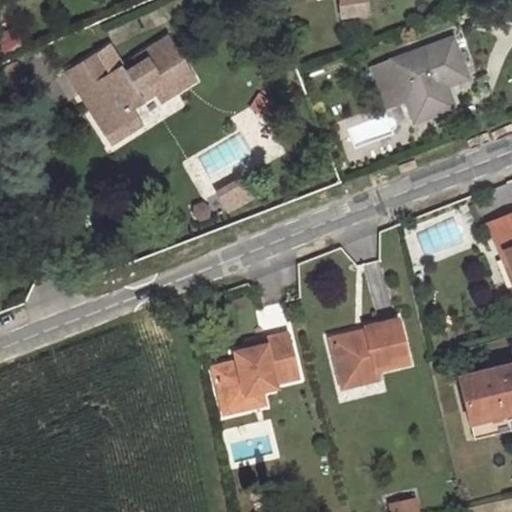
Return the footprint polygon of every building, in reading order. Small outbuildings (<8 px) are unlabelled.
[(332,0),(334,20),(358,17),(356,0),(332,0)] [(97,54),(68,72),(81,93),(89,88),(114,128),(145,109),(137,95),(152,85),(161,99),(165,106),(184,94),(179,87),(195,77),(168,33),(132,55),(136,62),(123,70),(119,63),(108,70),(97,54)] [(454,39),(375,65),(390,108),(448,88),(446,84),(468,75),(454,39)] [(145,109),(161,99),(152,85),(137,95),(145,109)] [(511,250),(511,209),(490,219),(504,253),(511,250)] [(371,331),(362,334),(361,326),(334,333),(343,374),(364,369),(367,378),(383,375),(381,365),(411,358),(401,315),(369,322),(369,324),(371,331)] [(362,334),(371,331),(369,324),(361,326),(362,334)] [(248,388),(265,385),(280,381),(279,377),(302,372),(292,328),(268,333),(270,343),(255,347),(250,342),(239,344),(241,355),(217,360),(226,406),(251,401),(248,388)] [(255,347),(270,343),(268,333),(249,337),(250,342),(255,347)] [(472,419),(508,410),(511,408),(511,360),(460,373),(472,419)] [(345,383),(367,378),(364,369),(343,374),(345,383)] [(251,401),(267,397),(265,385),(248,388),(251,401)] [(476,437),(511,428),(511,424),(508,410),(472,419),(476,437)] [(413,511),(411,499),(387,503),(388,511),(413,511)]
